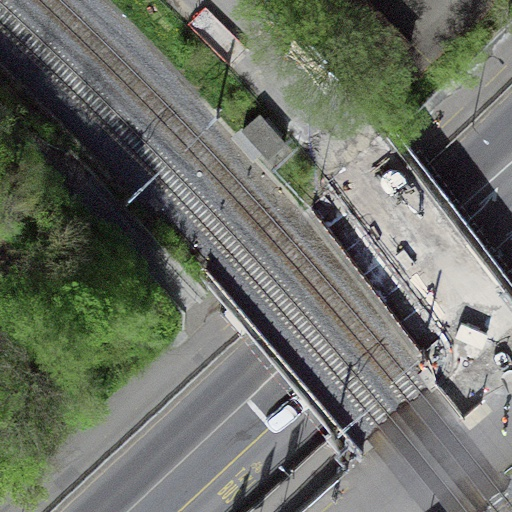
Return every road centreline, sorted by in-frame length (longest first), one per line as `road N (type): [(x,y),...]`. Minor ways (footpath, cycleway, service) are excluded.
road 1 (secondary): [(511,161),(127,511)]
road 2 (unclassified): [(213,0),(350,150),(511,353)]
